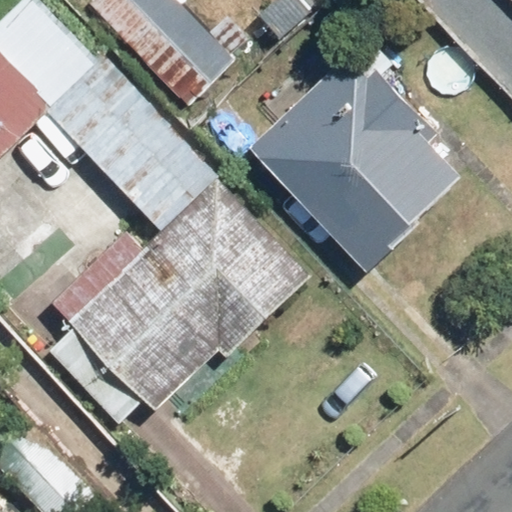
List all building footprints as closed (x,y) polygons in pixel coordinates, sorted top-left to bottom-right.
[(49,0),(37,0),(0,35),(0,157),(51,110),(171,234),(78,333),(173,421),(321,262),(225,175),(222,178),(49,0)] [(187,0),(107,0),(101,7),(199,107),(247,60),(187,0)] [(357,64),(273,142),(383,259),(467,181),(357,64)] [(87,511),(109,490),(67,447),(29,485),(55,511),(87,511)] [(0,511),(31,511),(0,481),(0,511)]
